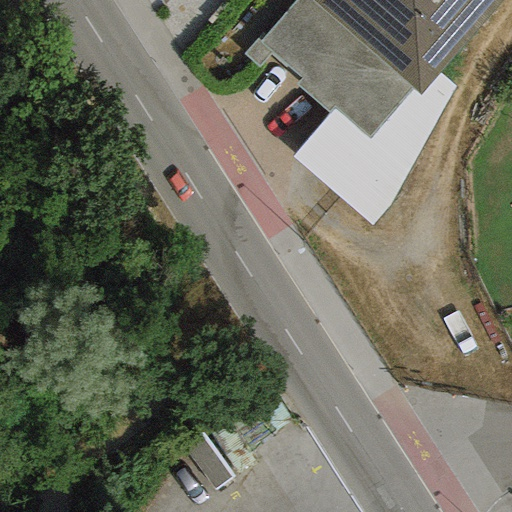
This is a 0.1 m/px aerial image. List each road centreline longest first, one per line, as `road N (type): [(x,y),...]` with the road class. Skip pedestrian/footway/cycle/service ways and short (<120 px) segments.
road 1 (secondary): [(375,470),(73,0)]
road 2 (residential): [(375,470),(511,456)]
